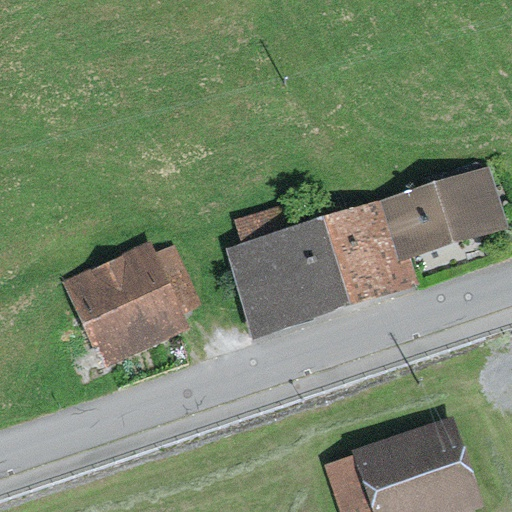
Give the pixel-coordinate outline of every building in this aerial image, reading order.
[(485,177),(388,206),(403,255),(500,225),(485,177)] [(388,206),(323,226),(346,301),(411,281),(403,255),(388,206)] [(323,226),(241,252),(264,326),(346,301),(323,226)] [(158,250),(81,274),(110,366),(187,342),(158,250)] [(457,511),(438,456),(353,486),(361,511),(457,511)]
